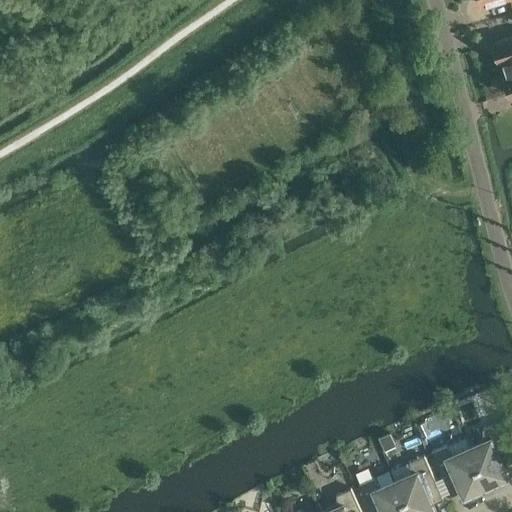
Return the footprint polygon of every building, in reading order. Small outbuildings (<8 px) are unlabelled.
[(502,61),(505,69),(511,66),(511,38),(494,44),(500,61),(502,61)] [(425,421),(418,425),(423,437),(431,433),(425,421)] [(484,440),(469,447),(487,487),(497,483),(496,482),(508,476),(506,471),(511,469),(511,468),(511,454),(498,422),(483,429),(484,440)] [(390,432),(379,437),(385,450),(396,445),(390,432)] [(487,487),(469,447),(454,454),(446,445),(432,452),(451,496),(457,493),(463,491),(465,496),(477,490),(478,492),(487,487)] [(411,473),(396,480),(410,511),(428,511),(435,509),(433,504),(439,501),(444,499),(425,455),(410,462),(411,473)] [(410,511),(396,480),(381,487),(373,478),(359,485),(371,511),(410,511)] [(338,506),(324,511),(362,511),(351,488),(337,494),(338,506)]
